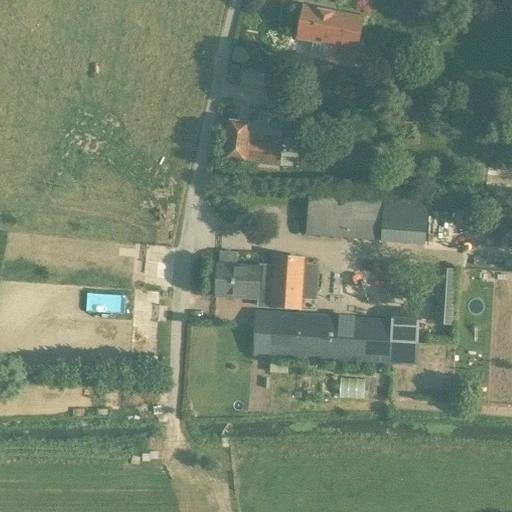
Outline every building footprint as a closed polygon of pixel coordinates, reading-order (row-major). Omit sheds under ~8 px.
[(363,18),(304,6),(297,39),(329,46),(325,62),(352,68),(363,18)] [(230,121),(228,135),(225,159),(278,165),(282,136),(248,132),(250,123),(230,121)] [(331,135),(329,163),(355,162),(355,159),(369,159),(370,142),(351,141),(351,135),(331,135)] [(417,225),(419,202),(386,199),(308,193),(305,235),(382,242),(382,239),(415,242),(416,225),(417,225)] [(171,284),(173,246),(151,244),(149,283),(171,284)] [(260,268),(235,267),(236,253),(219,251),(218,266),(217,266),(215,297),(258,299),(260,268)] [(274,259),(271,309),(299,310),(302,260),(274,259)] [(437,320),(436,325),(455,326),(457,270),(439,269),(439,274),(437,320)] [(298,315),(298,319),(272,317),(270,355),(271,355),(280,355),(391,361),(392,322),(298,315)] [(279,374),(280,355),(271,355),(270,373),(279,374)] [(342,381),(341,397),(365,398),(365,382),(342,381)]
